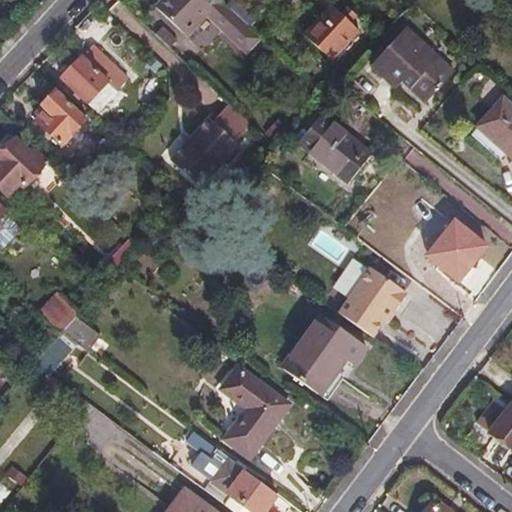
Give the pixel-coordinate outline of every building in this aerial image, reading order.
[(164,0),(158,7),(189,36),(206,17),(222,0),(164,0)] [(222,0),(206,17),(247,55),(264,38),(222,0)] [(360,14),(351,5),(343,14),(351,23),(360,14)] [(361,31),(351,23),(343,14),(333,6),(307,33),(334,59),(361,31)] [(165,26),(158,34),(173,48),(180,40),(165,26)] [(405,28),(372,64),(397,87),(404,79),(426,100),(453,71),(405,28)] [(96,47),(65,80),(91,103),(110,83),(121,70),(96,47)] [(130,78),(121,70),(110,83),(119,90),(130,78)] [(120,92),(119,90),(110,83),(91,103),(101,113),(120,92)] [(326,97),(316,88),(310,95),(320,104),(326,97)] [(39,121),(65,145),(86,121),(56,94),(43,108),(49,112),(39,121)] [(480,128),(511,156),(511,105),(505,99),(480,128)] [(235,104),(218,122),(237,139),(254,120),(235,104)] [(373,154),(324,114),(301,142),(350,182),(373,154)] [(204,186),(242,143),(237,139),(218,122),(213,118),(173,159),(204,186)] [(0,188),(10,197),(20,186),(24,189),(48,163),(35,150),(30,155),(17,142),(0,159),(0,188)] [(0,204),(0,247),(8,247),(23,231),(22,225),(0,204)] [(488,245),(458,221),(431,254),(461,278),(488,245)] [(124,267),(144,245),(135,237),(112,261),(121,270),(124,267)] [(350,296),(371,267),(356,256),(335,285),(350,296)] [(350,296),(339,311),(375,336),(387,321),(383,318),(391,307),(395,309),(407,293),(403,291),(404,290),(372,265),(371,267),(350,296)] [(42,316),(61,334),(63,331),(78,315),(82,310),(63,294),(42,316)] [(383,318),(387,321),(395,309),(391,307),(383,318)] [(285,367),(322,393),(348,357),(355,362),(368,345),(324,313),(285,367)] [(78,315),(63,331),(79,343),(89,350),(102,333),(78,315)] [(61,334),(59,336),(67,344),(46,369),(53,374),(79,343),(63,331),(61,334)] [(59,336),(35,361),(46,369),(67,344),(59,336)] [(250,454),(288,402),(239,366),(223,387),(248,406),(226,436),(250,454)] [(0,397),(13,385),(0,373),(0,397)] [(70,387),(54,375),(38,396),(55,408),(70,387)] [(511,413),(504,423),(495,436),(511,447),(511,413)] [(489,431),(495,436),(504,423),(498,419),(489,431)] [(203,450),(222,465),(230,454),(195,428),(187,438),(203,450)] [(222,465),(203,450),(191,465),(211,480),(216,473),(222,465)] [(222,465),(239,477),(247,467),(230,454),(222,465)] [(216,473),(233,486),(239,477),(222,465),(216,473)] [(262,511),(279,491),(247,467),(239,477),(233,486),(222,500),(238,511),(262,511)] [(233,486),(216,473),(211,480),(206,487),(222,500),(233,486)] [(218,511),(186,488),(167,511),(218,511)] [(437,502),(429,511),(458,511),(443,500),(440,505),(437,502)]
